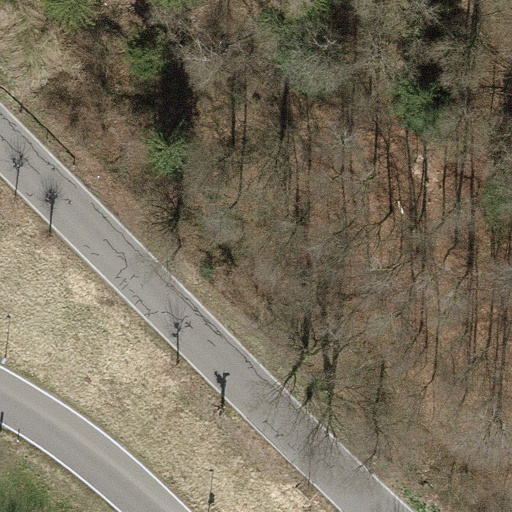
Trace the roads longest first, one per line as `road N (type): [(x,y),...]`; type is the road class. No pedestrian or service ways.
road 1 (tertiary): [(381,511),(0,141)]
road 2 (tertiary): [(156,511),(136,489),(0,400)]
